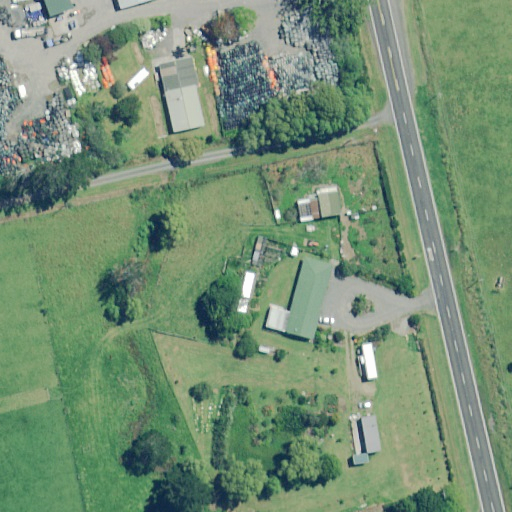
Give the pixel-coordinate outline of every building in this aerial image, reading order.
[(69,8),(65,0),(38,0),(46,18),(69,8)] [(114,0),(117,9),(148,0),(114,0)] [(343,95),(329,27),(312,30),(326,99),(343,95)] [(197,86),(191,58),(157,65),(171,132),(202,126),(194,87),(197,86)] [(337,191),(315,193),(318,218),(339,216),(337,191)] [(282,332),(310,340),(330,265),(302,258),(287,312),(268,307),(263,327),(282,332)]
